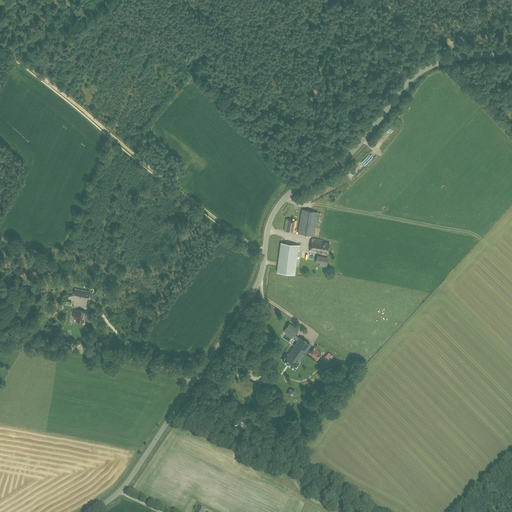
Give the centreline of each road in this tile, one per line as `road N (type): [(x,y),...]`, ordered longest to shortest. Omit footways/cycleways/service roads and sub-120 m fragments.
road 1 (unclassified): [(196,379),(253,291),(279,204),(354,150),(423,69),(511,53)]
road 2 (track): [(0,43),(264,254)]
road 3 (unclassified): [(196,379),(0,336)]
road 4 (track): [(378,0),(511,120)]
road 5 (track): [(357,0),(354,42),(326,95),(326,170)]
road 6 (unclassified): [(90,511),(125,484),(196,379)]
